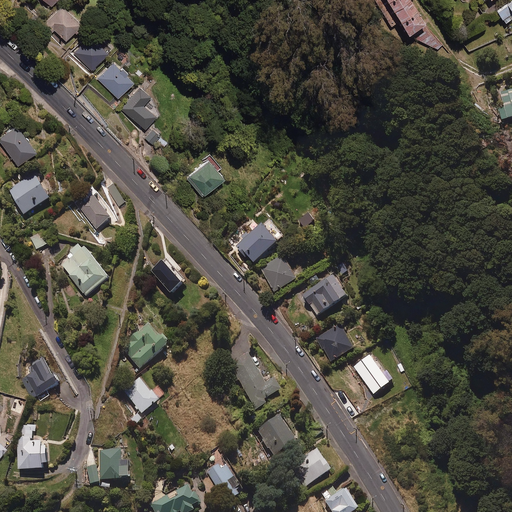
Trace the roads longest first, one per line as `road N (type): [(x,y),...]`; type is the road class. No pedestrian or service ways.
road 1 (tertiary): [(385,511),(267,325),(0,49)]
road 2 (residential): [(0,244),(81,386),(85,423),(74,461)]
